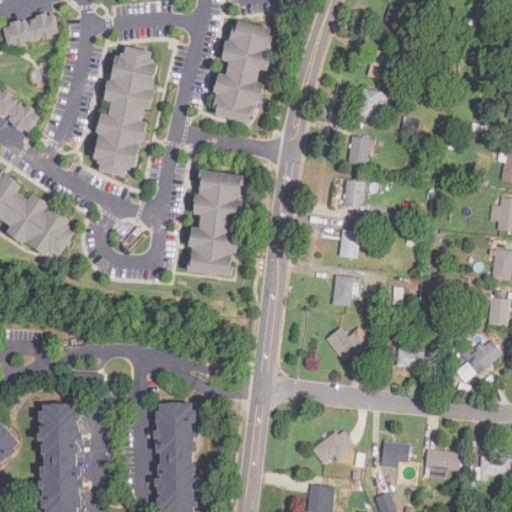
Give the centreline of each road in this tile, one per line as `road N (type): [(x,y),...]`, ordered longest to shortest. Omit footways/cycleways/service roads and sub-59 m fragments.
road 1 (tertiary): [(266,385),(298,130),(332,0)]
road 2 (residential): [(511,411),(266,385)]
road 3 (tertiary): [(251,511),(266,385)]
